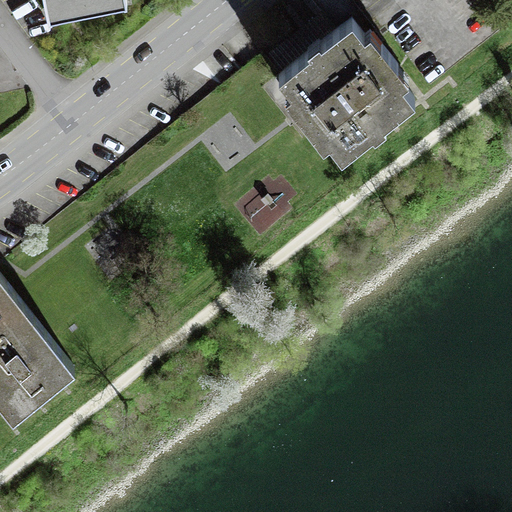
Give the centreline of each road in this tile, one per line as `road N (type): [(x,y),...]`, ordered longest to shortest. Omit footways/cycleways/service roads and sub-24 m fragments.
road 1 (track): [(511,84),(0,474)]
road 2 (residential): [(74,121),(225,0)]
road 3 (residential): [(74,121),(0,21)]
